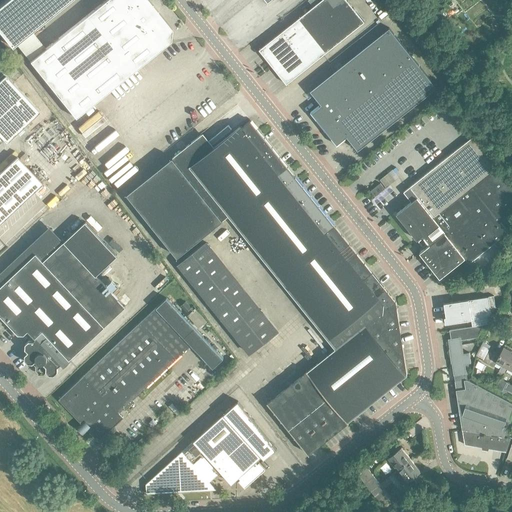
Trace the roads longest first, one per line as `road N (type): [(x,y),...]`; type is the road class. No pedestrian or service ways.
road 1 (unclassified): [(414,398),(426,367),(415,292),(181,0)]
road 2 (tertiary): [(226,511),(281,502),(414,398)]
road 3 (tertiary): [(129,511),(100,493),(0,378)]
road 4 (tertiary): [(511,489),(455,477),(436,420),(414,398)]
